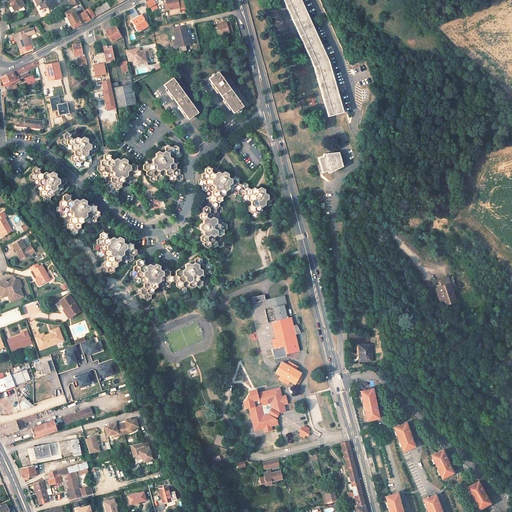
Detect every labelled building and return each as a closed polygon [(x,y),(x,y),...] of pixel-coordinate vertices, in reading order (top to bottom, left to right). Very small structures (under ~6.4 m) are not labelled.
[(13,0),(14,1),(12,2),(11,2),(15,10),(25,5),(22,0),(13,0)] [(46,0),(35,0),(38,5),(39,5),(41,10),(46,7),(50,15),(58,10),(53,0),(48,0),(47,1),(46,0)] [(148,8),(155,5),(151,0),(147,0),(144,2),(148,8)] [(163,0),(166,9),(177,7),(175,0),(163,0)] [(297,0),(279,0),(311,69),(325,119),(341,114),(326,62),(297,0)] [(77,16),(73,9),(64,13),(73,30),(90,20),(85,12),(77,16)] [(278,14),(268,19),(275,35),(285,30),(278,14)] [(135,33),(147,27),(141,16),(132,21),(135,27),(133,28),(135,33)] [(232,31),(230,20),(226,21),(226,23),(217,25),(218,27),(213,28),(216,35),(232,31)] [(104,32),(110,43),(119,38),(111,21),(103,25),(106,31),(104,32)] [(13,34),(14,39),(16,38),(17,41),(19,49),(31,45),(27,35),(35,32),(33,27),(13,34)] [(186,40),(183,27),(173,30),(175,40),(172,41),(174,49),(189,46),(188,40),(186,40)] [(78,66),(85,65),(81,46),(78,46),(78,44),(70,45),(73,57),(76,56),(78,66)] [(106,64),(113,62),(111,49),(105,51),(104,45),(102,46),(106,64)] [(136,66),(146,64),(144,58),(149,57),(147,49),(141,50),(141,52),(138,52),(137,48),(124,51),(127,61),(131,60),(132,64),(136,66)] [(121,73),(128,71),(126,61),(118,62),(121,73)] [(104,81),(108,80),(104,63),(91,66),(93,76),(103,74),(104,81)] [(49,81),(59,79),(56,64),(44,67),(45,73),(47,73),(49,81)] [(17,76),(26,72),(24,67),(12,73),(14,76),(12,77),(10,73),(0,77),(0,79),(3,87),(18,80),(17,76)] [(207,80),(232,114),(241,107),(217,73),(207,80)] [(28,85),(34,82),(30,76),(25,79),(28,85)] [(187,120),(196,113),(172,79),(162,86),(187,120)] [(116,109),(136,104),(130,80),(124,82),(125,86),(117,88),(116,83),(110,84),(116,109)] [(110,90),(101,92),(106,111),(114,109),(110,90)] [(18,125),(41,128),(42,121),(19,119),(18,125)] [(73,162),(73,166),(78,168),(82,166),(80,162),(83,160),(83,157),(86,154),(88,156),(93,154),(94,151),(97,149),(97,144),(94,143),(90,145),(86,143),(86,139),(83,137),(80,139),(76,138),(74,140),(68,138),(68,134),(66,133),(63,135),(62,138),(59,141),(59,144),(63,146),(66,145),(70,146),(70,150),(73,152),(73,155),(70,157),(70,161),(73,162)] [(170,160),(170,157),(173,155),(173,151),(176,149),(176,145),(172,143),(169,145),(166,143),(163,146),(163,150),(161,152),(158,150),(153,153),(153,155),(150,158),(150,161),(148,164),(145,162),(140,165),(141,169),(143,171),(144,174),(147,176),(148,179),(151,181),(153,179),(156,181),(161,178),(161,175),(164,173),(166,174),(166,178),(171,180),(174,177),(174,174),(177,171),(177,168),(174,165),(173,162),(170,160)] [(136,180),(135,176),(138,174),(138,170),(135,169),(135,165),(131,163),(128,165),(125,164),(125,159),(122,157),(118,160),(115,158),(111,160),(109,159),(109,155),(106,153),(102,155),(102,159),(99,160),(99,165),(96,166),(96,170),(99,171),(99,176),(103,178),(106,176),(108,177),(109,181),(106,183),(106,187),(109,189),(113,186),(117,188),(119,187),(119,183),(123,180),(126,182),(129,180),(132,182),(136,180)] [(316,157),(321,172),(326,171),(327,173),(340,166),(336,153),(322,153),(322,156),(316,157)] [(268,198),(271,196),(271,191),(267,189),(264,191),(262,190),(261,186),(258,184),(254,186),(251,184),(248,186),(245,184),(245,181),(242,179),(238,181),(236,180),(236,176),(232,174),(229,176),(226,174),(225,170),(222,168),(218,170),(215,169),(212,171),(209,169),(209,165),(206,164),(201,166),(201,170),(198,172),(198,176),(195,177),(195,182),(198,184),(198,188),(203,190),(207,188),(208,190),(209,193),(206,194),(206,199),(209,201),(209,204),(207,206),(204,204),(200,207),(200,210),(196,213),(196,216),(200,218),(200,221),(197,223),(197,228),(200,230),(201,233),(197,235),(198,239),(201,241),(201,245),(205,246),(207,245),(211,246),(214,244),(214,240),(212,238),(212,235),(214,234),(216,235),(221,233),(221,228),(224,226),(224,222),(221,221),(218,223),(214,221),(214,218),(210,216),(210,212),(214,210),(214,207),(217,204),(217,200),(220,198),(220,195),(223,193),(226,195),(229,193),(232,195),(236,192),(238,194),(242,192),(244,193),(244,197),(247,199),(248,203),(245,205),(245,208),(248,210),(249,214),(253,216),(256,213),(256,210),(259,208),(259,204),(262,203),(264,204),(268,202),(268,198)] [(38,169),(36,167),(32,169),(32,173),(29,175),(29,179),(31,180),(34,179),(39,181),(39,184),(42,186),(42,189),(40,191),(40,196),(43,198),(43,201),(47,204),(50,202),(50,197),(53,195),(53,192),(56,189),(60,191),(62,189),(62,186),(65,184),(65,179),(62,178),(58,180),(56,179),(55,175),(52,172),(49,175),(46,173),(41,175),(38,174),(38,169)] [(69,218),(69,222),(67,225),(66,229),(69,230),(69,234),(74,236),(76,234),(77,229),(79,228),(80,224),(83,222),(87,224),(89,222),(92,223),(95,222),(95,217),(98,216),(98,212),(95,210),(94,206),(91,204),(87,206),(85,205),(85,201),(82,200),(78,201),(76,200),(72,202),(69,200),(69,197),(65,195),(62,197),(62,200),(60,202),(59,206),(57,208),(57,212),(59,213),(60,217),(64,219),(67,217),(69,218)] [(0,236),(10,231),(2,218),(4,217),(1,212),(0,212),(0,236)] [(96,240),(95,244),(93,245),(93,250),(96,251),(96,255),(100,257),(103,256),(106,257),(105,262),(103,263),(103,266),(106,268),(106,271),(109,273),(112,272),(112,267),(115,265),(115,262),(119,260),(121,261),(124,259),(128,261),(131,258),(131,254),(134,253),(134,249),(131,248),(132,244),(128,242),(124,243),(122,242),(122,238),(119,237),(116,238),(113,237),(108,239),(106,237),(105,233),(103,232),(99,234),(98,239),(96,240)] [(19,262),(35,254),(30,245),(23,248),(19,241),(10,246),(19,262)] [(141,259),(137,257),(133,260),(133,264),(130,266),(130,270),(128,271),(128,275),(130,277),(130,281),(135,284),(138,282),(141,283),(141,287),(138,288),(139,293),(141,295),(141,298),(145,300),(149,298),(149,294),(152,292),(152,289),(155,287),(155,282),(157,281),(161,283),(164,281),(167,282),(170,280),(173,282),(174,285),(177,287),(181,285),(181,281),(183,280),(186,281),(186,285),(190,287),(194,285),(196,286),(200,284),(200,280),(197,278),(197,274),(200,272),(200,269),(204,267),(206,268),(209,266),(209,263),(206,261),(206,257),(201,255),(198,257),(195,255),(192,257),(192,261),(189,263),(186,261),(182,264),(182,267),(179,269),(176,267),(173,269),(173,273),(170,275),(168,274),(168,271),(163,268),(160,270),(158,269),(158,265),(153,263),(150,264),(148,263),(144,265),(141,263),(141,259)] [(33,278),(38,285),(46,280),(44,277),(46,276),(40,265),(38,266),(35,263),(28,267),(30,270),(32,270),(36,277),(33,278)] [(13,279),(4,282),(4,281),(0,281),(0,296),(5,295),(8,301),(21,297),(17,287),(20,286),(17,280),(13,279)] [(441,299),(442,305),(454,301),(453,297),(455,296),(453,293),(452,294),(448,283),(437,287),(438,293),(435,293),(438,300),(441,299)] [(59,306),(67,317),(78,309),(68,295),(59,302),(61,305),(59,306)] [(259,298),(247,301),(248,306),(261,303),(259,298)] [(283,356),(296,352),(292,336),(297,335),(294,327),(290,328),(288,319),(283,320),(280,307),(282,306),(280,298),(261,303),(263,312),(260,312),(264,325),(268,324),(272,340),(268,341),(270,350),(269,351),(272,360),(284,357),(283,356)] [(34,336),(39,349),(62,340),(57,328),(50,330),(51,333),(43,336),(42,333),(34,336)] [(10,351),(30,343),(25,331),(18,333),(19,335),(6,340),(10,351)] [(66,352),(62,353),(66,365),(80,360),(75,344),(65,348),(66,352)] [(361,362),(372,362),(373,345),(359,345),(359,354),(361,355),(361,362)] [(41,373),(54,369),(51,358),(33,363),(35,370),(40,368),(41,373)] [(117,373),(113,358),(95,363),(99,378),(117,373)] [(191,377),(198,374),(194,366),(188,368),(189,371),(187,372),(188,375),(190,374),(191,377)] [(298,387),(301,377),(297,376),(298,375),(292,373),(292,371),(292,369),(281,366),(280,367),(279,370),(273,368),(270,379),(276,381),(275,384),(275,385),(286,388),(287,388),(288,385),(294,387),(294,386),(298,387)] [(74,375),(78,387),(94,382),(90,370),(74,375)] [(0,391),(2,391),(23,382),(19,372),(0,379),(0,391)] [(255,430),(263,428),(264,433),(272,431),(271,426),(279,425),(278,421),(268,416),(269,414),(276,419),(280,414),(272,410),(272,409),(281,414),(286,413),(284,406),(288,405),(285,396),(282,397),(280,388),(259,393),(258,390),(250,391),(250,393),(245,401),(243,402),(245,409),(249,409),(255,430)] [(366,421),(378,419),(372,390),(360,392),(361,397),(360,398),(361,403),(362,403),(363,410),(362,410),(363,415),(365,415),(366,421)] [(25,398),(19,405),(29,415),(33,414),(40,411),(25,398)] [(61,417),(64,423),(90,415),(88,408),(61,417)] [(0,436),(23,428),(21,423),(34,418),(33,414),(29,415),(0,425),(0,436)] [(131,428),(137,427),(135,419),(130,420),(130,419),(125,420),(126,424),(115,426),(115,423),(109,424),(109,426),(104,427),(106,435),(112,434),(113,436),(132,432),(131,428)] [(29,427),(32,437),(55,429),(52,420),(29,427)] [(403,450),(414,446),(404,422),(393,427),(395,432),(393,432),(395,436),(396,435),(399,443),(398,444),(399,447),(401,446),(403,450)] [(299,436),(305,439),(306,437),(308,438),(310,433),(309,432),(310,430),(304,427),(303,429),(301,428),(299,433),(300,434),(299,436)] [(87,454),(98,452),(94,437),(84,440),(87,454)] [(35,459),(72,450),(69,438),(32,448),(35,459)] [(150,447),(148,441),(132,446),(137,460),(140,459),(138,451),(150,447)] [(354,467),(347,442),(339,444),(346,469),(354,467)] [(150,447),(138,451),(140,459),(142,464),(154,459),(150,447)] [(439,475),(441,478),(452,473),(442,450),(431,455),(432,459),(431,460),(432,463),(434,463),(437,470),(436,471),(438,475),(439,475)] [(273,482),(283,479),(281,471),(271,473),(271,470),(280,468),(278,459),(262,463),(266,477),(261,479),(263,487),(268,486),(273,485),(273,482)] [(49,473),(50,479),(72,473),(86,469),(84,463),(49,473)] [(91,466),(93,476),(100,474),(97,464),(91,466)] [(20,478),(40,474),(40,471),(37,472),(36,466),(18,470),(20,478)] [(361,495),(354,467),(346,469),(354,497),(361,495)] [(38,504),(49,501),(45,488),(49,487),(49,485),(61,481),(63,488),(67,487),(67,488),(66,488),(69,499),(79,497),(72,473),(50,479),(32,484),(38,504)] [(478,509),(489,503),(478,481),(466,487),(468,491),(467,492),(469,495),(470,494),(474,502),(473,503),(475,506),(476,505),(478,509)] [(161,503),(170,500),(166,487),(157,489),(161,503)] [(327,504),(335,502),(331,489),(323,492),(327,504)] [(125,497),(127,504),(143,500),(142,493),(125,497)] [(402,511),(398,493),(386,496),(388,501),(386,502),(387,508),(389,507),(390,511),(402,511)] [(365,511),(361,495),(354,497),(356,507),(354,507),(355,511),(365,511)] [(441,511),(434,495),(423,500),(424,503),(423,504),(424,508),(426,508),(427,511),(441,511)] [(103,502),(104,511),(114,511),(111,500),(103,502)]
